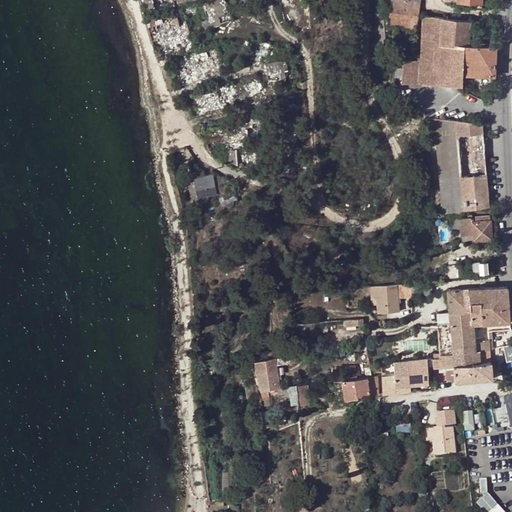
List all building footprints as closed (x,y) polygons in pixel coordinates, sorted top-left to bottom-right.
[(145,0),(147,8),(173,2),(173,0),(145,0)] [(205,30),(234,19),(227,2),(226,2),(225,0),(207,0),(208,1),(202,3),(208,19),(202,22),(205,30)] [(390,0),(387,24),(415,28),(418,0),(390,0)] [(155,26),(169,20),(167,12),(145,17),(148,27),(155,26)] [(415,57),(415,59),(401,59),(400,81),(461,84),(466,85),(467,75),(494,76),(495,76),(497,46),(489,45),(469,44),(471,20),(421,14),(419,57),(415,57)] [(155,26),(157,32),(163,47),(165,51),(186,43),(177,17),(169,20),(155,26)] [(163,47),(157,32),(151,34),(157,49),(163,47)] [(276,45),(259,40),(251,40),(252,53),(256,53),(258,53),(258,62),(264,63),(265,61),(268,61),(269,57),(274,57),(276,45)] [(179,60),(185,84),(207,77),(206,74),(213,72),(209,60),(219,57),(216,47),(195,53),(196,55),(179,60)] [(268,87),(281,85),(278,62),(266,65),(268,87)] [(195,99),(199,111),(207,108),(209,113),(222,109),(221,106),(226,104),(227,108),(235,106),(232,97),(234,97),(231,89),(229,89),(227,83),(215,86),(216,91),(203,94),(203,97),(195,99)] [(257,84),(244,91),(250,99),(252,98),(256,104),(266,98),(257,84)] [(298,138),(297,114),(282,115),(284,139),(298,138)] [(489,204),(482,122),(434,118),(442,211),(489,204)] [(358,141),(353,120),(345,121),(346,125),(344,126),(344,127),(343,128),(347,144),(358,141)] [(228,136),(230,162),(237,166),(246,164),(243,134),(228,136)] [(379,159),(377,151),(367,153),(369,162),(379,159)] [(336,161),(337,196),(358,195),(356,160),(336,161)] [(203,171),(192,173),(194,182),(188,183),(193,206),(210,203),(208,197),(216,196),(211,174),(204,176),(203,171)] [(492,238),(489,216),(459,219),(461,236),(463,236),(472,235),(473,240),(492,238)] [(325,239),(303,227),(294,242),(316,255),(325,239)] [(487,271),(486,261),(472,262),(472,272),(487,271)] [(448,265),(450,276),(457,275),(456,264),(448,265)] [(430,280),(411,281),(411,294),(429,293),(429,288),(431,287),(430,280)] [(411,281),(399,282),(400,297),(411,296),(411,294),(411,281)] [(397,282),(376,284),(378,303),(379,311),(399,310),(397,282)] [(370,285),(372,303),(378,303),(376,284),(370,285)] [(481,338),(475,338),(473,324),(509,321),(507,302),(507,286),(447,289),(449,312),(450,323),(437,324),(439,351),(453,350),(454,363),(477,362),(480,362),(480,351),(485,350),(490,350),(489,341),(482,341),(481,338)] [(437,324),(450,323),(449,312),(437,312),(437,324)] [(439,357),(433,357),(432,357),(433,367),(446,366),(447,380),(455,379),(455,380),(474,379),(473,363),(477,362),(454,363),(453,350),(439,351),(439,353),(439,357)] [(485,350),(480,351),(480,362),(491,361),(490,350),(485,350)] [(276,363),(275,357),(253,360),(261,389),(267,388),(277,387),(280,386),(276,363)] [(382,374),(383,393),(396,392),(396,386),(409,384),(428,382),(426,358),(394,361),(394,362),(394,373),(382,374)] [(474,379),(489,377),(493,377),(491,361),(480,362),(477,362),(473,363),(474,379)] [(369,393),(378,392),(378,375),(371,375),(342,379),(345,398),(370,395),(369,393)] [(307,383),(298,384),(300,403),(309,402),(307,383)] [(280,386),(277,387),(278,397),(290,395),(291,403),(298,402),(296,384),(280,386)] [(267,388),(261,389),(263,397),(265,405),(271,403),(267,388)] [(439,426),(452,425),(456,424),(454,410),(437,412),(439,426)] [(455,452),(452,425),(439,426),(432,427),(433,439),(435,454),(455,452)] [(388,433),(380,434),(381,444),(389,444),(388,433)] [(506,511),(488,494),(478,504),(486,511),(506,511)]
